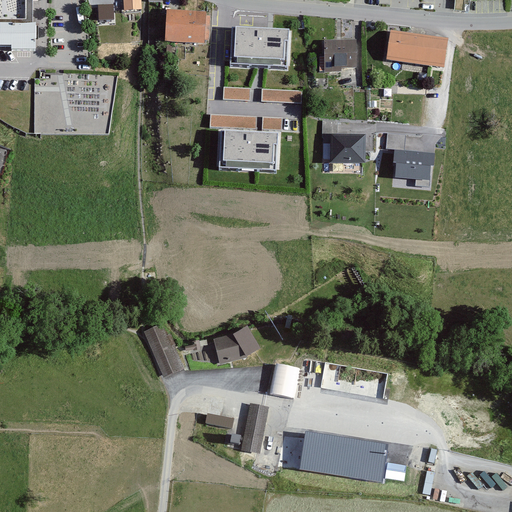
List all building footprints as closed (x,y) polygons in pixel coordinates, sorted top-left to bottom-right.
[(0,0),(0,46),(11,46),(11,51),(35,51),(36,25),(32,25),(31,0),(0,0)] [(99,4),(100,19),(115,19),(114,3),(99,4)] [(201,12),(161,9),(159,44),(199,47),(201,12)] [(443,38),(388,31),(384,62),(440,69),(443,38)] [(289,35),(232,32),(230,71),(287,74),(289,35)] [(352,42),(318,41),(318,69),(351,69),(352,42)] [(250,90),(224,89),(223,101),(250,102),(250,90)] [(302,92),(262,90),(261,103),(302,104),(302,92)] [(258,118),(210,116),(209,129),(257,131),(258,118)] [(282,120),(263,119),(262,133),(282,134),(282,120)] [(339,121),(323,121),(322,145),(331,145),(331,167),(365,168),(365,140),(338,139),(339,121)] [(407,135),(387,134),(386,151),(394,152),(393,167),(397,167),(396,181),(430,183),(431,172),(434,172),(436,157),(405,155),(407,135)] [(277,139),(221,136),(219,174),(275,177),(277,139)] [(162,328),(145,335),(164,379),(184,371),(170,338),(166,339),(162,328)] [(237,336),(214,342),(219,363),(220,365),(246,360),(259,353),(246,332),(237,336)] [(219,363),(214,342),(207,344),(207,341),(192,344),(193,346),(185,348),(186,355),(190,354),(193,362),(219,363)] [(325,361),(321,385),(381,395),(385,372),(325,361)] [(298,371),(275,367),(270,393),(293,397),(298,371)] [(265,408),(247,405),(242,432),(239,450),(257,454),(265,408)] [(230,419),(204,416),(203,425),(229,428),(230,419)] [(388,446),(305,432),(299,468),(382,482),(388,446)]
